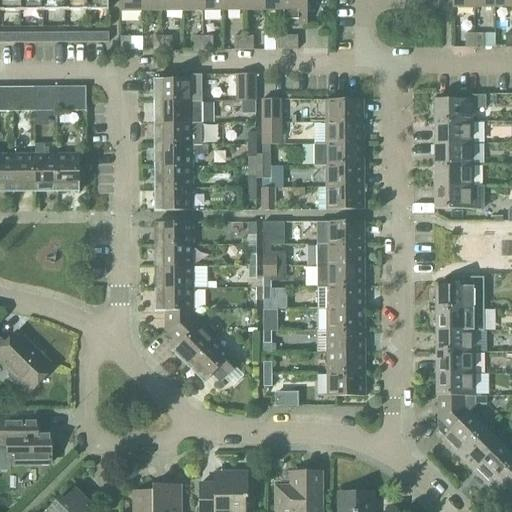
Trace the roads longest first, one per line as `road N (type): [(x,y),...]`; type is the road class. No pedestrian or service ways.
road 1 (residential): [(390,452),(390,403),(401,376),(390,66)]
road 2 (residential): [(390,452),(317,433),(192,427),(119,341)]
road 3 (residential): [(119,341),(116,68)]
road 4 (residential): [(364,65),(116,68)]
road 5 (residential): [(119,341),(0,292)]
road 6 (residential): [(511,66),(390,66)]
